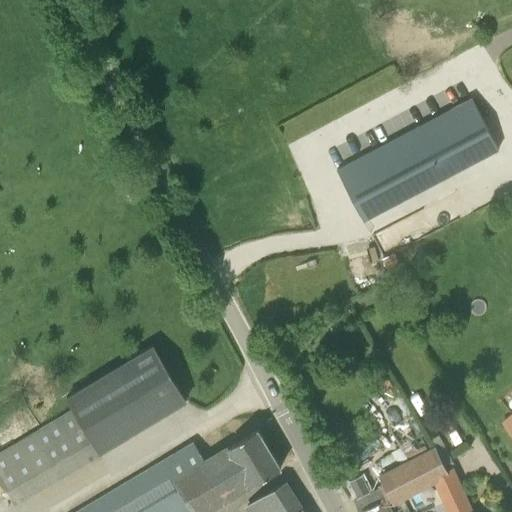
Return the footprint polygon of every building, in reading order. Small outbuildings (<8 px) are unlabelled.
[(471,97),(354,160),(337,169),(364,220),(499,149),(471,97)] [(67,398),(73,408),(100,452),(185,401),(152,346),(67,398)] [(511,434),(511,415),(503,422),(511,434)] [(206,511),(281,467),(258,429),(205,461),(194,442),(76,511),(206,511)] [(430,439),(435,449),(443,466),(452,461),(438,434),(430,439)] [(378,488),(386,504),(393,500),(395,503),(434,483),(449,476),(447,472),(443,466),(435,449),(381,476),(386,484),(378,488)] [(471,511),(452,469),(447,472),(449,476),(434,483),(447,511),(446,511),(471,511)] [(360,475),(351,479),(358,495),(368,491),(360,475)] [(285,482),(268,492),(247,506),(251,511),(295,511),(302,508),(294,496),(285,482)] [(385,504),(386,504),(378,488),(353,500),(359,511),(369,511),(386,504),(385,504)]
